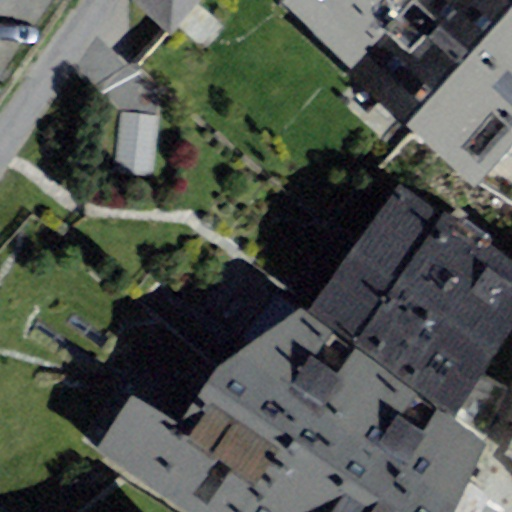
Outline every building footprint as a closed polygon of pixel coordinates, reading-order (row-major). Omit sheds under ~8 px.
[(199,0),(132,0),(171,33),(199,0)] [(282,0),(354,66),(414,0),(282,0)] [(351,73),(476,185),(479,181),(511,144),(511,0),(414,0),(354,66),(351,73)] [(511,144),(479,181),(511,200),(511,144)] [(511,264),(401,185),(310,310),(485,437),(496,410),(506,387),(484,372),(511,329),(511,264)] [(132,396),(98,448),(190,511),(447,511),(476,460),(485,443),(454,420),(308,312),(301,307),(217,368),(180,422),(132,396)]
